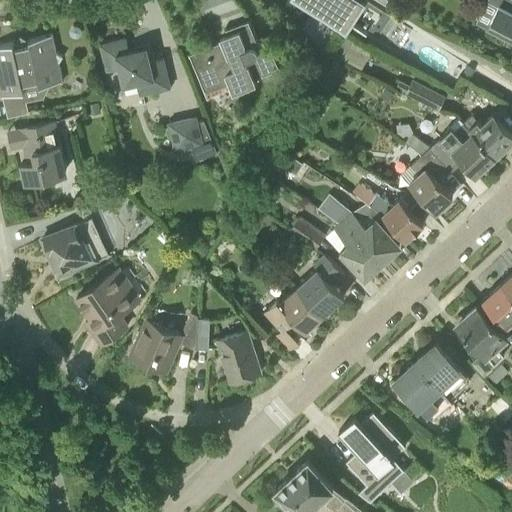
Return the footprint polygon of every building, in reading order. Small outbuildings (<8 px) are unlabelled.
[(292,0),(346,34),(366,2),(361,0),(292,0)] [(511,41),(511,0),(487,0),(498,5),(487,28),(511,41)] [(258,42),(249,19),(227,28),(229,33),(221,36),(223,40),(190,54),(208,97),(209,97),(207,91),(230,82),(234,92),(256,82),(255,78),(279,68),(267,38),(258,42)] [(3,96),(8,117),(29,112),(23,84),(51,78),(52,83),(63,80),(59,62),(64,56),(57,51),(53,33),(0,45),(0,90),(1,96),(3,96)] [(331,56),(333,57),(341,60),(354,39),(343,34),(331,56)] [(130,51),(127,41),(127,37),(100,44),(107,71),(120,68),(124,84),(137,81),(140,94),(171,88),(164,56),(151,59),(147,46),(130,51)] [(342,62),(333,57),(316,83),(325,89),(342,62)] [(446,94),(413,78),(411,82),(401,78),(396,87),(439,108),(446,94)] [(98,100),(86,103),(88,114),(101,111),(98,100)] [(318,116),(307,109),(299,121),(310,128),(318,116)] [(464,120),(496,155),(511,140),(511,133),(493,113),(483,122),(478,116),(477,118),(473,113),(464,120)] [(199,120),(198,114),(168,121),(175,151),(191,146),(197,159),(217,151),(205,118),(199,120)] [(496,155),(464,120),(462,117),(453,125),(441,136),(430,146),(451,168),(462,159),(476,174),(496,155)] [(32,124),(40,159),(21,163),(26,182),(54,175),(53,172),(67,168),(56,119),(32,124)] [(405,141),(422,154),(430,146),(412,132),(405,141)] [(440,209),(445,205),(445,202),(453,194),(439,179),(451,168),(430,146),(422,154),(411,164),(419,173),(410,182),(436,211),(438,209),(440,209)] [(251,193),(263,202),(273,188),(260,179),(251,193)] [(393,204),(377,194),(359,181),(352,191),(361,197),(383,212),(406,238),(423,222),(401,197),(393,204)] [(353,211),(350,214),(344,219),(382,260),(400,244),(376,218),(367,226),(353,211)] [(268,224),(273,217),(266,212),(261,219),(268,224)] [(316,247),(326,232),(300,215),(291,229),(316,247)] [(78,268),(109,255),(92,217),(43,238),(57,271),(76,263),(78,268)] [(382,260),(344,219),(341,222),(335,228),(349,242),(340,250),(364,276),(382,260)] [(297,286),(323,314),(345,295),(334,283),(345,272),(332,258),(325,253),(314,263),(317,267),(297,286)] [(102,342),(128,324),(120,312),(134,302),(120,282),(127,277),(119,267),(77,297),(98,326),(93,330),(102,342)] [(511,272),(503,281),(511,290),(511,272)] [(511,290),(503,281),(483,299),(506,324),(502,328),(508,334),(511,338),(511,290)] [(323,314),(297,286),(281,301),(278,298),(265,310),(282,330),(295,318),(306,330),(309,327),(308,325),(311,322),(313,324),(323,314)] [(508,334),(502,328),(479,303),(458,322),(495,362),(505,353),(497,344),(508,334)] [(196,348),(198,317),(198,314),(191,311),(182,333),(147,318),(131,354),(167,370),(180,341),(196,348)] [(198,317),(196,348),(208,348),(210,317),(198,317)] [(230,381),(262,371),(249,329),(217,339),(230,381)] [(436,342),(416,361),(440,387),(451,398),(471,380),(460,368),(436,342)] [(493,367),(480,354),(471,362),(484,375),(493,367)] [(440,387),(416,361),(395,379),(428,415),(439,405),(430,395),(440,387)] [(407,445),(375,410),(362,422),(356,415),(340,430),(358,450),(346,461),(367,483),(359,491),(372,500),(405,469),(394,457),(407,445)] [(341,511),(368,511),(334,486),(309,459),(276,489),(296,511),(305,511),(325,494),(331,499),(328,502),(341,511)]
